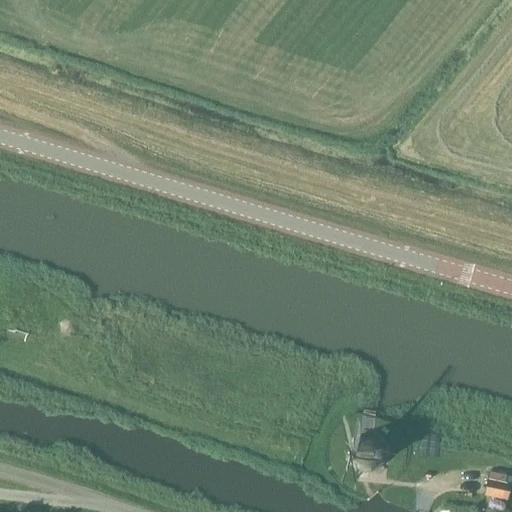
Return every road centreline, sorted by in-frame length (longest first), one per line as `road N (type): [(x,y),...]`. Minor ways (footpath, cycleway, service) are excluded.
road 1 (secondary): [(511,289),(0,138)]
road 2 (track): [(0,100),(107,147),(152,183)]
road 3 (unclassified): [(0,470),(128,511)]
